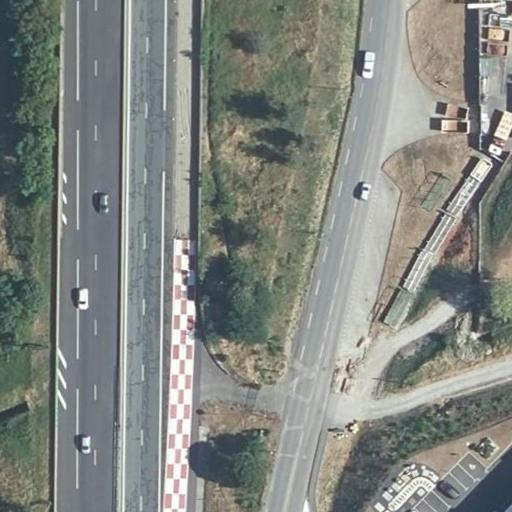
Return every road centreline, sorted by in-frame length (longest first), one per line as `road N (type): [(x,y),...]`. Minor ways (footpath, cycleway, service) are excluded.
road 1 (unclassified): [(386,0),(380,77),(285,511)]
road 2 (trunk): [(94,0),(85,511)]
road 3 (trunk): [(140,511),(148,0)]
